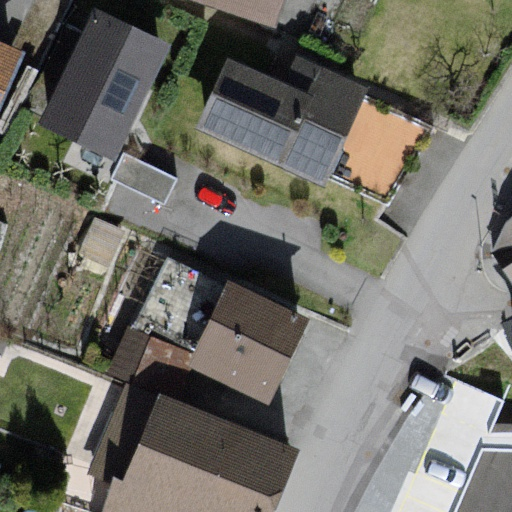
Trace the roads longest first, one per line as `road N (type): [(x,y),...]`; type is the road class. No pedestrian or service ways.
road 1 (unknown): [(425,289),(155,190)]
road 2 (residential): [(325,511),(425,289)]
road 3 (residential): [(425,289),(511,130)]
